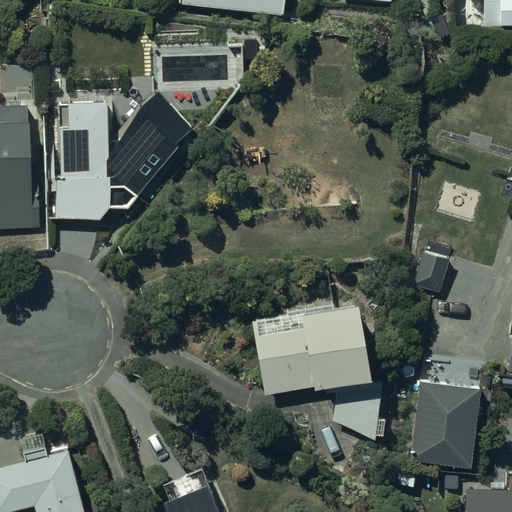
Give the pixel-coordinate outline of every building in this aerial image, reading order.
[(176,0),(176,3),(284,12),(285,0),(176,0)] [(511,0),(483,0),(483,24),(511,24),(511,0)] [(30,162),(25,100),(0,101),(0,227),(43,225),(39,161),(30,162)] [(448,256),(422,249),(413,282),(439,289),(448,256)] [(356,298),(251,318),(263,393),(335,381),(331,419),(343,425),(339,436),(366,450),(374,434),(383,434),(384,417),(377,417),(379,382),(371,382),(356,298)] [(478,385),(418,379),(410,458),(470,465),(478,385)] [(82,511),(67,446),(0,462),(0,510),(15,507),(16,511),(82,511)] [(222,511),(202,463),(163,480),(170,493),(162,496),(168,511),(222,511)] [(511,511),(511,473),(505,473),(505,486),(465,485),(464,511),(511,511)]
